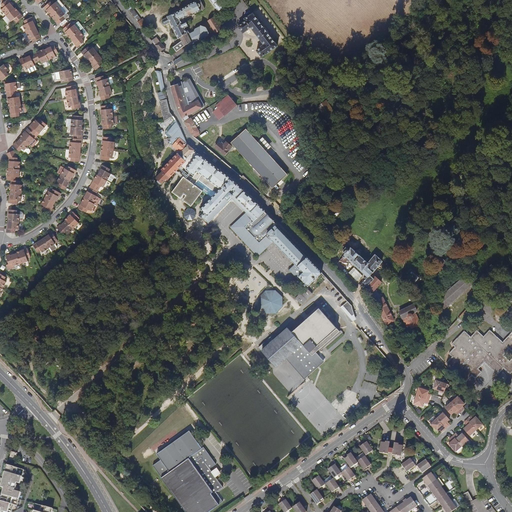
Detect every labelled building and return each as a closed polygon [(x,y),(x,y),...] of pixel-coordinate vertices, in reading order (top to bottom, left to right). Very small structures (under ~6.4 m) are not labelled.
[(6,16),(15,8),(10,3),(11,2),(8,0),(7,0),(1,5),(3,8),(1,10),(6,16)] [(126,0),(120,0),(127,7),(138,22),(142,19),(126,0)] [(201,1),(200,0),(194,0),(195,1),(187,5),(187,6),(181,9),(168,16),(168,17),(163,19),(162,20),(162,21),(161,22),(162,23),(162,24),(163,24),(164,25),(165,25),(166,25),(171,22),(178,38),(180,37),(182,40),(173,47),(176,52),(184,46),(192,41),(194,40),(195,42),(194,42),(195,43),(195,42),(209,35),(210,32),(207,27),(202,25),(196,28),(195,31),(191,33),(190,33),(189,29),(186,30),(185,28),(188,26),(186,21),(182,23),(182,22),(185,21),(184,17),(185,17),(186,17),(191,14),(192,15),(201,10),(199,7),(200,6),(200,5),(200,4),(199,3),(198,3),(201,1)] [(211,0),(219,11),(223,8),(217,0),(211,0)] [(44,7),(51,16),(60,8),(55,2),(52,5),(50,2),(44,7)] [(60,8),(51,16),(58,25),(65,20),(69,16),(67,13),(69,11),(64,5),(60,8)] [(15,8),(6,16),(3,18),(8,24),(11,21),(11,22),(14,20),(16,22),(23,17),(15,8)] [(264,45),(261,47),(257,51),(262,57),(266,54),(277,45),(253,13),(245,20),(246,21),(239,27),(244,33),(248,30),(251,27),(264,45)] [(229,14),(222,19),(229,29),(237,23),(229,14)] [(26,32),(36,27),(33,21),(34,21),(32,17),(24,21),(26,24),(23,26),(26,32)] [(215,33),(222,30),(218,23),(217,24),(213,17),(208,21),(210,24),(215,33)] [(138,22),(142,28),(147,24),(143,19),(142,19),(138,22)] [(69,24),(63,30),(70,38),(71,38),(79,31),(83,27),(78,21),(72,27),(69,24)] [(33,42),(41,38),(36,27),(26,32),(29,40),(32,39),(33,42)] [(79,31),(71,38),(76,44),(75,44),(77,47),(84,42),(81,39),(87,34),(87,32),(83,27),(79,31)] [(155,45),(161,52),(166,48),(160,41),(160,42),(155,45)] [(54,45),(44,50),(49,60),(56,57),(55,55),(58,53),(54,45)] [(81,52),(88,61),(98,53),(93,48),(90,50),(88,47),(81,52)] [(49,60),(44,50),(44,49),(30,56),(34,63),(40,60),(42,63),(49,60)] [(98,53),(88,61),(96,70),(102,65),(100,62),(103,60),(98,53)] [(35,66),(34,63),(30,56),(23,59),(23,58),(19,60),(23,68),(27,66),(28,69),(35,66)] [(0,79),(1,80),(8,74),(6,72),(9,70),(4,65),(0,67),(0,79)] [(65,82),(74,80),(71,69),(59,72),(61,80),(64,79),(65,82)] [(162,72),(160,71),(158,70),(156,70),(161,91),(165,90),(162,72)] [(103,75),(95,78),(96,82),(97,82),(99,89),(110,86),(107,79),(105,80),(103,75)] [(196,99),(199,97),(190,79),(182,82),(183,85),(179,86),(178,83),(171,86),(177,110),(182,119),(184,122),(189,119),(188,116),(203,108),(198,100),(197,101),(196,99)] [(16,82),(5,84),(7,95),(16,94),(15,90),(17,90),(20,89),(21,88),(20,81),(16,82)] [(67,98),(77,96),(75,85),(67,87),(68,91),(65,91),(67,98)] [(110,86),(99,89),(98,89),(102,100),(110,98),(109,94),(112,94),(110,86)] [(9,106),(10,106),(21,104),(20,97),(17,97),(16,94),(7,95),(9,106)] [(79,104),(77,96),(67,98),(68,106),(72,106),(72,109),(81,108),(80,104),(79,104)] [(228,96),(217,105),(219,108),(213,113),(219,120),(236,106),(228,96)] [(203,108),(205,107),(199,97),(196,99),(197,101),(198,100),(203,108)] [(165,121),(170,118),(174,116),(170,112),(167,99),(160,101),(165,121)] [(21,104),(10,106),(11,114),(10,114),(11,118),(20,117),(19,113),(22,112),(21,104)] [(101,106),(102,117),(113,116),(112,109),(110,109),(110,105),(101,106)] [(67,126),(71,127),(82,127),(83,117),(74,116),(74,119),(67,119),(67,126)] [(113,116),(102,117),(103,129),(112,128),(112,125),(114,124),(113,116)] [(191,118),(189,119),(184,122),(192,136),(199,132),(191,118)] [(169,143),(179,152),(187,143),(180,127),(179,125),(176,119),(165,131),(165,134),(169,137),(169,139),(167,139),(167,142),(169,142),(169,143)] [(35,120),(33,122),(28,128),(35,134),(37,131),(39,133),(44,128),(35,120)] [(83,127),(82,127),(71,127),(71,135),(74,135),(73,138),(82,139),(83,127)] [(35,134),(28,128),(20,137),(21,137),(29,145),(34,139),(32,137),(35,134)] [(246,129),(231,142),(272,188),(287,175),(266,151),(271,147),(263,137),(258,142),(246,129)] [(29,145),(21,137),(16,143),(15,142),(12,145),(19,152),(21,150),(26,154),(28,154),(30,152),(30,149),(27,147),(29,145)] [(103,137),(101,148),(114,149),(114,142),(111,142),(112,138),(103,137)] [(70,142),(69,149),(80,150),(81,143),(82,143),(82,139),(73,138),(73,142),(70,142)] [(219,142),(215,147),(224,155),(232,147),(226,142),(223,146),(219,142)] [(195,152),(196,151),(187,143),(179,152),(161,171),(155,178),(158,184),(160,185),(162,185),(166,182),(167,182),(179,170),(195,152)] [(114,149),(101,148),(100,159),(109,161),(109,157),(113,157),(114,149)] [(80,162),(80,150),(69,149),(69,158),(71,158),(71,161),(80,162)] [(7,153),(9,157),(8,161),(9,161),(9,168),(20,169),(20,162),(17,162),(17,158),(16,158),(15,154),(16,153),(13,151),(7,153)] [(204,162),(198,157),(187,171),(194,176),(199,169),(200,170),(203,166),(202,165),(204,162)] [(203,177),(219,188),(228,179),(217,172),(215,175),(214,175),(217,170),(205,163),(203,166),(200,170),(198,173),(203,177)] [(101,169),(98,175),(107,181),(108,180),(111,182),(115,176),(108,172),(110,169),(103,165),(101,168),(101,169)] [(61,175),(70,180),(74,174),(75,174),(77,171),(69,167),(67,170),(65,168),(61,175)] [(20,169),(9,168),(7,168),(7,180),(12,180),(16,181),(16,177),(19,177),(20,169)] [(242,177),(243,176),(244,175),(235,168),(233,170),(242,177)] [(65,190),(70,180),(61,175),(57,182),(59,183),(57,186),(65,190)] [(107,181),(98,175),(97,175),(90,188),(97,192),(101,186),(104,187),(107,181)] [(183,178),(171,193),(180,199),(184,194),(186,197),(183,201),(191,207),(203,192),(183,178)] [(20,185),(20,181),(16,181),(12,180),(11,192),(22,192),(22,185),(20,185)] [(233,200),(246,213),(255,205),(252,202),(252,201),(251,199),(249,198),(248,199),(245,196),(246,195),(244,193),(244,194),(243,194),(231,181),(225,187),(228,189),(220,197),(218,195),(202,211),(206,215),(202,218),(203,221),(208,224),(226,204),(229,202),(233,200)] [(97,192),(90,188),(84,198),(94,203),(97,197),(96,195),(97,192)] [(45,198),(55,203),(58,197),(59,197),(61,194),(53,189),(51,193),(49,191),(45,198)] [(22,192),(11,192),(10,199),(9,199),(9,203),(17,204),(18,200),(21,200),(22,192)] [(42,209),(50,214),(50,213),(52,210),(51,210),(55,203),(45,198),(41,205),(44,206),(42,209)] [(95,204),(94,203),(84,198),(79,208),(86,212),(88,209),(91,211),(95,204)] [(257,256),(273,242),(284,232),(278,226),(277,226),(275,224),(276,223),(274,221),(268,214),(265,211),(264,210),(257,203),(255,205),(246,213),(230,227),(257,256)] [(183,212),(183,214),(183,217),(183,219),(185,220),(187,221),(189,222),(191,222),(193,221),(195,219),(196,218),(196,215),(196,213),(195,211),(193,210),(191,209),(189,209),(187,209),(185,211),(183,212)] [(9,214),(8,221),(19,222),(20,218),(24,218),(24,213),(22,212),(20,212),(20,214),(17,214),(17,210),(8,210),(8,213),(9,214)] [(65,220),(66,221),(74,229),(79,223),(77,221),(80,219),(73,212),(65,220)] [(19,222),(8,221),(8,229),(7,229),(7,233),(15,233),(15,230),(19,230),(19,222)] [(74,229),(66,221),(60,226),(60,225),(57,228),(63,235),(66,232),(68,234),(74,229)] [(52,232),(43,239),(49,248),(55,244),(54,242),(57,240),(52,232)] [(284,232),(273,242),(298,268),(303,274),(299,279),(306,287),(308,289),(316,281),(324,274),(284,232)] [(49,248),(43,239),(33,245),(38,253),(41,251),(42,252),(49,248)] [(363,282),(364,283),(367,287),(366,288),(369,291),(386,325),(394,321),(383,298),(382,298),(376,289),(381,282),(375,276),(373,278),(371,275),(373,272),(383,261),(375,254),(368,263),(360,255),(361,254),(361,252),(358,249),(356,250),(355,250),(351,247),(349,249),(346,247),(343,251),(345,253),(339,260),(340,261),(341,261),(342,262),(344,262),(346,262),(347,262),(348,261),(350,261),(368,277),(363,282)] [(17,252),(17,253),(21,264),(28,261),(27,258),(30,257),(27,248),(17,252)] [(21,264),(17,253),(10,256),(9,254),(6,256),(9,265),(12,263),(13,266),(21,264)] [(444,308),(471,284),(465,277),(438,301),(444,308)] [(313,294),(306,287),(295,299),(302,305),(313,294)] [(259,307),(262,311),(265,313),(269,315),(273,315),(277,313),(280,311),(283,307),(283,303),(283,299),(281,295),(278,292),(274,290),(270,290),(266,291),(262,293),(260,296),(259,300),(258,304),(259,307)] [(475,378),(482,372),(478,369),(484,362),(498,374),(504,368),(510,374),(511,372),(511,292),(507,298),(511,301),(511,305),(508,310),(511,314),(511,332),(503,342),(490,330),(484,337),(477,330),(471,337),(464,331),(452,344),(455,347),(449,354),(452,357),(446,364),(466,382),(472,375),(475,378)] [(351,305),(348,301),(342,306),(348,312),(352,317),(354,314),(351,305)] [(399,312),(404,322),(415,317),(414,313),(415,313),(417,312),(414,305),(399,312)] [(319,310),(292,334),(288,329),(261,352),(276,370),(286,361),(287,361),(304,380),(324,363),(321,358),(315,352),(339,332),(319,310)] [(438,325),(442,322),(444,321),(439,313),(438,314),(433,316),(438,325)] [(419,324),(418,323),(415,317),(404,322),(405,325),(407,328),(410,327),(411,329),(419,324)] [(440,327),(434,330),(437,335),(443,332),(440,327)] [(447,384),(436,380),(433,388),(444,392),(447,384)] [(427,395),(428,393),(429,391),(419,388),(416,396),(429,400),(430,396),(427,395)] [(428,404),(429,400),(416,396),(414,404),(422,407),(424,402),(428,404)] [(458,396),(451,402),(461,412),(464,410),(461,407),(463,406),(465,404),(458,396)] [(457,415),(461,412),(451,402),(445,407),(451,414),(454,411),(457,415)] [(445,414),(444,412),(437,418),(446,429),(449,426),(446,422),(450,419),(445,414)] [(470,417),(467,420),(477,430),(483,424),(476,416),(474,418),(472,420),(470,417)] [(444,431),(446,429),(437,418),(430,424),(438,432),(440,430),(442,428),(444,431)] [(477,430),(467,420),(464,422),(467,426),(464,429),(470,436),(477,430)] [(189,430),(173,441),(156,454),(160,459),(152,465),(185,511),(207,511),(222,501),(215,492),(222,487),(215,477),(211,471),(209,469),(215,464),(203,447),(201,448),(200,446),(189,430)] [(454,435),(463,446),(469,440),(463,433),(459,436),(456,433),(454,435)] [(453,440),(451,441),(449,443),(456,451),(463,446),(454,435),(451,438),(453,440)] [(390,442),(381,440),(379,452),(387,454),(390,442)] [(358,445),(365,455),(366,455),(373,450),(366,441),(362,444),(361,443),(358,445)] [(394,442),(392,454),(400,456),(402,444),(394,442)] [(11,451),(9,460),(15,462),(17,453),(11,451)] [(343,458),(349,466),(350,468),(358,462),(357,461),(350,452),(343,458)] [(357,461),(364,470),(367,468),(367,467),(371,464),(367,459),(365,456),(357,461)] [(410,458),(401,464),(404,468),(403,469),(405,472),(415,465),(410,458)] [(425,459),(416,466),(418,469),(419,468),(422,472),(430,466),(425,459)] [(332,475),(333,478),(340,473),(333,463),(330,465),(331,466),(327,469),(332,475)] [(17,505),(18,502),(21,492),(14,490),(15,489),(16,489),(17,485),(16,484),(17,483),(20,484),(22,475),(23,473),(24,470),(7,465),(3,479),(1,483),(0,487),(4,488),(0,500),(0,511),(8,511),(9,511),(12,511),(14,505),(17,506),(17,505)] [(215,477),(220,473),(216,467),(211,471),(215,477)] [(342,472),(348,481),(348,482),(351,480),(351,478),(355,476),(349,467),(348,467),(341,472),(342,472)] [(431,472),(422,478),(425,482),(423,483),(426,486),(436,479),(431,472)] [(311,479),(318,489),(325,484),(323,481),(318,475),(314,478),(313,477),(311,479)] [(332,475),(325,479),(327,482),(325,484),(332,492),(336,489),(337,490),(339,488),(339,487),(333,478),(332,475)] [(429,488),(432,493),(441,486),(436,479),(426,486),(428,489),(429,488)] [(441,486),(432,493),(431,493),(433,496),(434,496),(437,500),(446,493),(441,486)] [(323,500),(323,498),(317,490),(310,494),(317,504),(323,500)] [(437,500),(436,501),(438,504),(439,503),(442,507),(451,500),(454,499),(449,492),(447,494),(446,493),(437,500)] [(495,511),(494,509),(489,503),(485,495),(473,501),(468,492),(462,495),(467,505),(471,511),(495,511)] [(371,494),(362,499),(367,507),(376,501),(377,500),(375,496),(373,497),(371,494)] [(402,501),(409,510),(416,505),(410,497),(406,500),(405,499),(402,501)] [(278,504),(283,511),(285,511),(291,508),(285,498),(281,500),(282,501),(278,504)] [(451,500),(442,507),(441,508),(443,511),(444,510),(445,511),(450,511),(459,506),(455,499),(452,501),(451,500)] [(367,507),(370,511),(374,511),(382,507),(380,504),(378,505),(376,501),(367,507)] [(396,507),(399,511),(406,511),(409,510),(402,501),(399,503),(400,504),(396,507)] [(292,507),(295,511),(305,511),(306,511),(299,502),(292,506),(292,507)]
